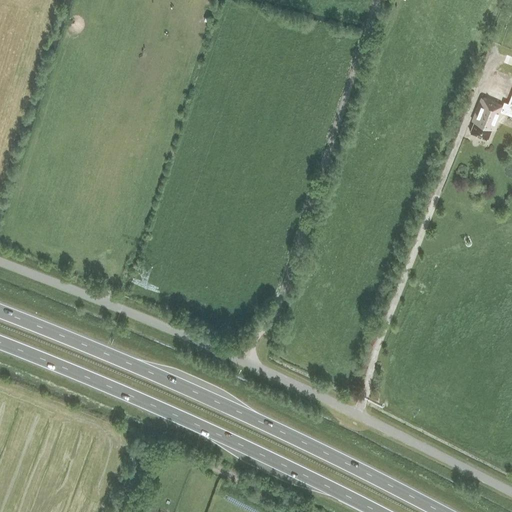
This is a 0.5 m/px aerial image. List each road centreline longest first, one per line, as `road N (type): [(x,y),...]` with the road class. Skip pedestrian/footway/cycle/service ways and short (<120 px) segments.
road 1 (unclassified): [(511,494),(243,362),(0,261)]
road 2 (trunk): [(439,511),(140,368),(0,312)]
road 3 (trunk): [(0,342),(378,511)]
road 4 (track): [(243,362),(286,286),(378,0)]
